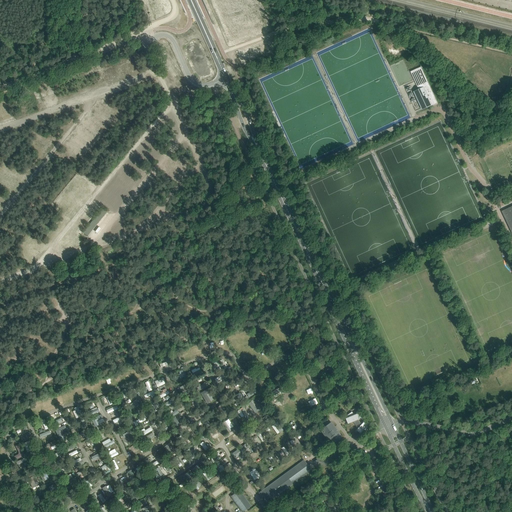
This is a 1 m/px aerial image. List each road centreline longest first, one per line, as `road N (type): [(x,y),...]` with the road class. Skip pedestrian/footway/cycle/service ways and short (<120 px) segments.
road 1 (track): [(154,37),(146,40),(156,70),(209,183),(204,203),(0,281)]
road 2 (unknown): [(171,100),(36,267)]
road 3 (track): [(0,129),(156,70)]
road 4 (secondary): [(392,424),(318,275)]
road 5 (secondary): [(318,275),(385,427)]
road 6 (track): [(152,30),(0,86)]
road 7 (secondary): [(318,275),(255,144)]
